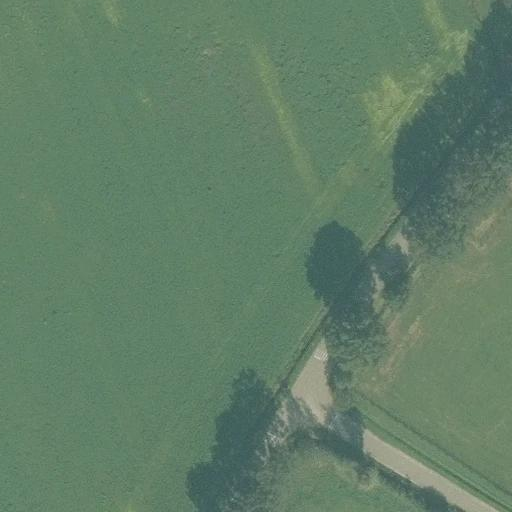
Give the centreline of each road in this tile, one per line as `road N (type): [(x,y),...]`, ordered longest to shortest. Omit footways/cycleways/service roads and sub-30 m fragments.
road 1 (unclassified): [(295,401),(389,259),(511,101)]
road 2 (unclassified): [(472,511),(295,401)]
road 3 (unclassified): [(229,511),(295,401)]
